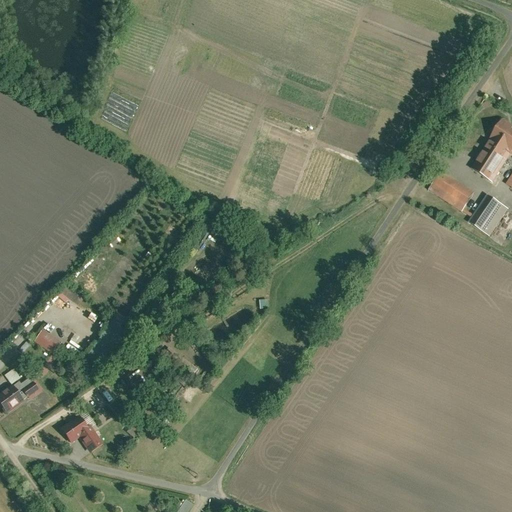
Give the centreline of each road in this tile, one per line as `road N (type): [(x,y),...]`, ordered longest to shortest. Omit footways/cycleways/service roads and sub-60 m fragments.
road 1 (unclassified): [(511,34),(211,485)]
road 2 (unclassified): [(211,485),(8,440)]
